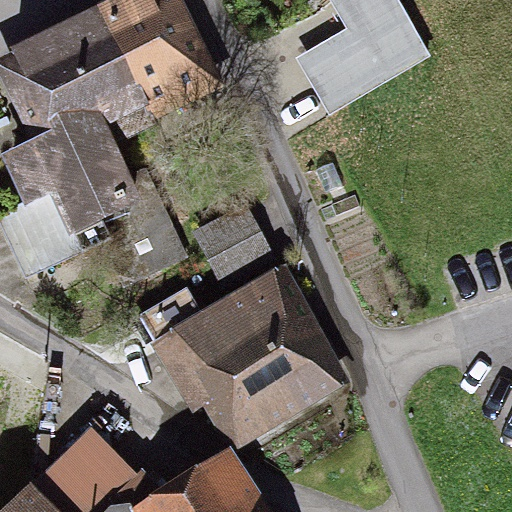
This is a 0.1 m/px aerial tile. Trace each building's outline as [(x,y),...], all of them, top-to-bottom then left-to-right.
[(154,0),(104,24),(146,109),(206,80),(166,0),(154,0)] [(333,0),(381,84),(427,57),(394,0),(333,0)] [(3,216),(32,276),(105,242),(125,286),(185,258),(145,173),(121,185),(104,151),(153,127),(145,109),(146,109),(104,24),(16,66),(55,149),(10,171),(26,205),(3,216)] [(198,238),(223,286),(271,260),(245,212),(198,238)] [(228,441),(332,378),(276,282),(159,350),(194,410),(206,403),(228,441)] [(239,511),(221,483),(175,511),(239,511)] [(21,511),(52,511),(37,496),(21,511)]
